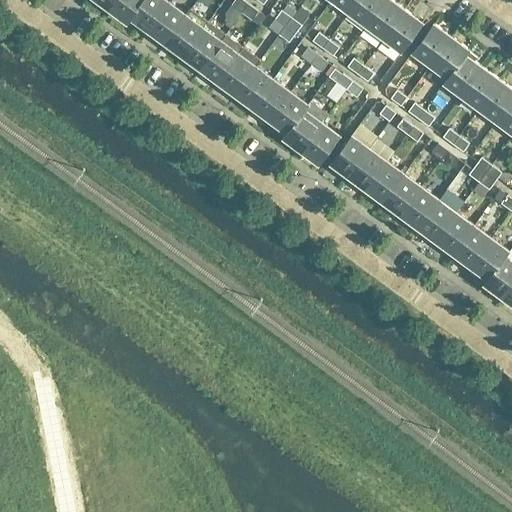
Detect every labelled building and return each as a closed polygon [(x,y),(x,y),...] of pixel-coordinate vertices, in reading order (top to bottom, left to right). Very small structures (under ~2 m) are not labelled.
[(96,0),(109,9),(114,0),(96,0)] [(126,22),(142,0),(114,0),(109,9),(126,22)] [(147,30),(168,1),(167,0),(142,0),(126,22),(127,22),(129,21),(137,27),(139,24),(147,30)] [(242,12),(248,3),(244,0),(234,0),(232,4),(242,12)] [(332,0),(349,12),(358,0),(332,0)] [(367,25),(385,0),(358,0),(349,12),(367,25)] [(384,38),(405,9),(392,0),(385,0),(367,25),(384,38)] [(165,43),(190,8),(186,14),(168,1),(147,30),(165,43)] [(258,10),(248,3),(242,12),(252,19),(258,10)] [(296,11),(286,3),(275,18),(285,25),(292,17),(296,11)] [(182,55),(208,21),(190,8),(165,43),(182,55)] [(423,22),(405,9),(384,38),(402,51),(423,22)] [(302,24),(292,17),(285,25),(295,33),(302,24)] [(285,25),(275,18),(269,26),(279,34),(285,25)] [(182,55),(200,68),(226,33),(208,21),(182,55)] [(430,64),(451,36),(433,23),(412,51),(430,64)] [(289,41),(295,33),(285,25),(279,34),(289,41)] [(262,53),(270,40),(257,32),(250,46),(262,53)] [(312,40),(322,48),(329,39),(319,32),(312,40)] [(200,68),(217,81),(243,46),(226,33),(200,68)] [(447,77),(468,48),(451,36),(430,64),(447,77)] [(339,47),(329,39),(322,48),(333,55),(339,47)] [(261,59),(243,46),(217,81),(235,94),(256,66),(261,59)] [(311,63),(318,54),(308,47),(301,55),(311,63)] [(461,95),(482,66),(474,60),(477,57),(468,51),(469,49),(468,48),(447,77),(444,82),(461,95)] [(328,62),(318,54),(311,63),(321,70),(328,62)] [(347,66),(357,73),(364,65),(354,57),(347,66)] [(374,72),(364,65),(357,73),(367,81),(374,72)] [(252,107),(274,78),(256,66),(235,94),(252,107)] [(479,108),(500,79),(482,66),(461,95),(479,108)] [(346,89),(353,80),(343,73),(336,81),(346,89)] [(270,120),(291,91),(274,78),(252,107),(270,120)] [(496,121),(511,99),(511,88),(500,79),(479,108),(496,121)] [(363,87),(353,80),(346,89),(356,96),(363,87)] [(390,98),(400,105),(407,97),(397,89),(390,98)] [(284,138),(309,104),(291,91),(270,120),(278,126),(276,129),(284,135),(283,137),(284,138)] [(511,132),(511,99),(496,121),(511,132)] [(302,151),(323,122),(328,114),(311,101),(309,104),(284,138),(302,151)] [(418,118),(424,109),(414,102),(408,111),(418,118)] [(379,113),(389,120),(396,112),(386,104),(379,113)] [(434,117),(424,109),(418,118),(428,126),(434,117)] [(374,134),(385,118),(374,111),(363,127),(374,134)] [(407,133),(413,125),(403,117),(397,126),(407,133)] [(340,135),(323,122),(302,151),(319,164),(340,135)] [(423,132),(413,125),(407,133),(417,141),(423,132)] [(453,144),(459,135),(449,128),(443,136),(453,144)] [(249,129),(235,152),(267,170),(280,147),(249,129)] [(348,176),(369,147),(351,134),(330,163),(348,176)] [(469,143),(459,135),(453,144),(463,151),(469,143)] [(442,159),(448,150),(438,143),(432,151),(442,159)] [(365,189),(386,160),(369,147),(348,176),(365,189)] [(458,158),(448,150),(442,159),(452,166),(458,158)] [(485,173),(491,164),(481,157),(475,165),(485,173)] [(383,202),(404,173),(386,160),(365,189),(383,202)] [(502,172),(491,164),(485,173),(495,180),(502,172)] [(479,181),(485,173),(475,165),(469,174),(479,181)] [(400,215),(422,186),(404,173),(383,202),(400,215)] [(489,189),(495,180),(485,173),(479,181),(489,189)] [(418,227),(439,199),(422,186),(400,215),(418,227)] [(511,210),(511,209),(511,197),(508,194),(501,203),(511,210)] [(436,240),(457,212),(439,199),(418,227),(436,240)] [(453,253),(474,225),(457,212),(436,240),(453,253)] [(471,266),(492,238),(474,225),(453,253),(471,266)] [(485,284),(506,255),(509,251),(492,238),(471,266),(479,272),(476,275),(485,282),(484,283),(485,284)] [(502,297),(511,283),(511,259),(506,255),(485,284),(502,297)] [(511,283),(502,297),(511,304),(511,283)] [(113,511),(160,503),(156,480),(170,477),(167,462),(119,472),(122,485),(108,487),(113,511)] [(162,511),(160,503),(113,511),(112,507),(98,509),(98,511),(162,511)]
